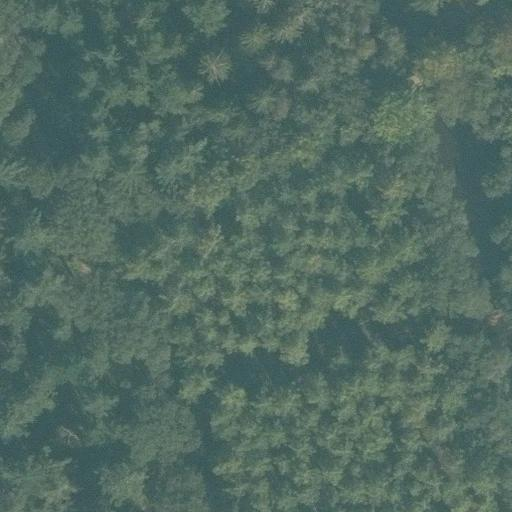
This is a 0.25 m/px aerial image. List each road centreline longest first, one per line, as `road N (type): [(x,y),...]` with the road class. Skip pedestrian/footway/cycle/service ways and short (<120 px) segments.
road 1 (track): [(69,220),(179,511)]
road 2 (track): [(0,36),(69,220)]
